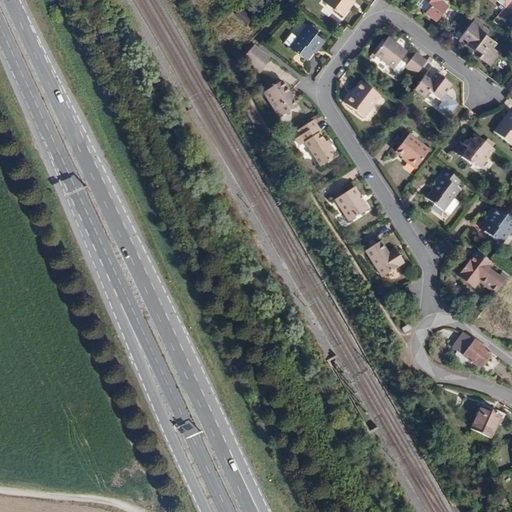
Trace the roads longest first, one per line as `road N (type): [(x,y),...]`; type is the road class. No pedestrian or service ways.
road 1 (primary): [(244,496),(10,0)]
road 2 (residential): [(483,95),(474,76),(393,17),(365,26),(323,87),(429,269),(432,324)]
road 3 (primary): [(74,193),(226,511)]
road 4 (secondary): [(74,193),(207,511)]
road 5 (primary): [(0,26),(74,193)]
road 6 (residential): [(432,324),(416,342),(423,366),(511,398)]
road 7 (track): [(141,511),(0,491)]
